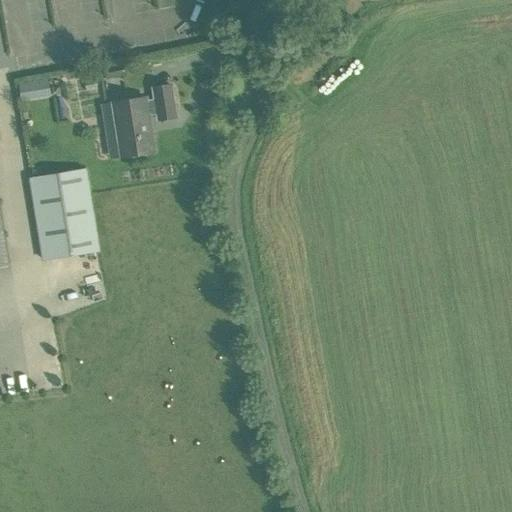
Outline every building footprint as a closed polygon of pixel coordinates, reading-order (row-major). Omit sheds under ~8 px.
[(106,78),(124,75),(123,68),(105,71),(106,78)] [(30,84),(19,86),(21,97),(32,95),(30,84)] [(178,119),(172,88),(154,91),(156,102),(148,103),(147,100),(113,106),(122,159),(130,158),(131,161),(148,158),(148,155),(156,154),(150,118),(158,117),(159,122),(178,119)] [(31,182),(44,263),(100,254),(86,173),(31,182)] [(0,270),(9,269),(0,217),(0,270)]
